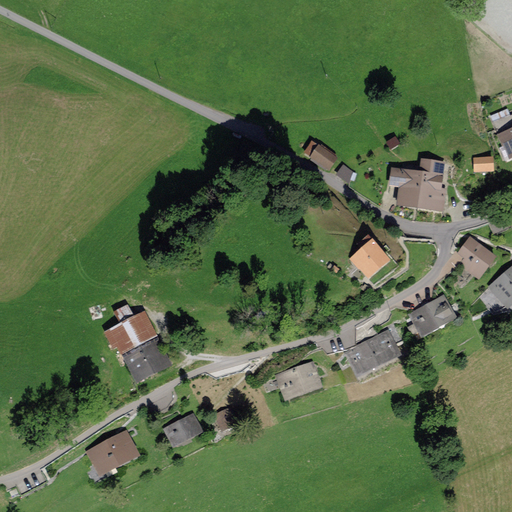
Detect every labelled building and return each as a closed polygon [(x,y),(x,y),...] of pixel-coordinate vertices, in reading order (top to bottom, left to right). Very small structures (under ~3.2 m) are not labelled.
[(511,117),(495,124),(508,159),(511,157),(511,117)] [(313,158),(328,168),(335,159),(320,149),(313,158)] [(476,171),(492,170),(491,159),(476,160),(476,171)] [(442,165),(423,162),(421,176),(423,176),(419,203),(442,206),(444,196),(438,195),(442,165)] [(342,165),(337,176),(348,182),(354,171),(342,165)] [(401,187),(399,200),(419,203),(423,176),(421,176),(393,172),(391,185),(401,187)] [(511,228),(511,223),(508,215),(489,224),(494,236),(511,228)] [(385,259),(367,238),(358,246),(362,251),(351,261),(357,268),(360,265),(368,274),(385,259)] [(460,253),(466,258),(461,265),(476,277),(493,255),(477,244),(475,247),(468,242),(460,253)] [(511,273),(495,288),(502,295),(505,293),(509,293),(511,296),(511,273)] [(117,313),(131,307),(128,299),(114,304),(117,313)] [(429,308),(437,324),(450,317),(442,301),(436,304),(429,308)] [(422,331),(423,332),(437,324),(429,308),(414,316),(418,322),(410,327),(414,335),(422,331)] [(124,351),(153,337),(142,315),(106,334),(113,347),(120,343),(124,351)] [(395,353),(385,335),(349,353),(359,371),(395,353)] [(169,363),(157,340),(124,357),(136,380),(169,363)] [(294,373),(281,378),(288,396),(316,385),(310,368),(296,373),(295,371),(293,371),(294,373)] [(254,411),(245,391),(218,403),(227,423),(254,411)] [(191,418),(168,430),(175,442),(197,431),(191,418)] [(125,436),(91,454),(100,472),(134,454),(125,436)] [(47,482),(41,472),(16,485),(21,495),(47,482)]
